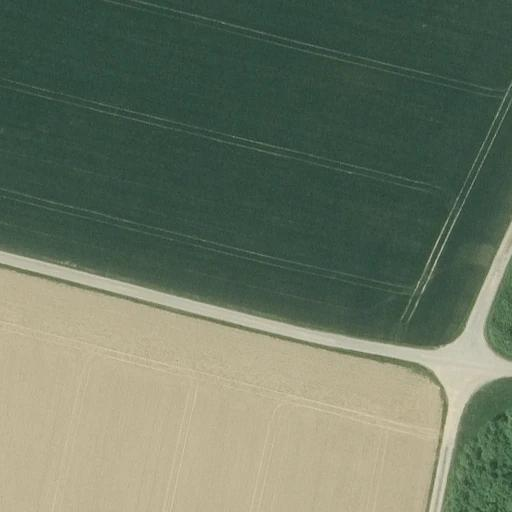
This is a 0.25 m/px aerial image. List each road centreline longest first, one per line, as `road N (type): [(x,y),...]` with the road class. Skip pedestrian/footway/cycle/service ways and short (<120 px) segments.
road 1 (track): [(511,376),(319,344),(0,262)]
road 2 (track): [(467,368),(435,511)]
road 3 (track): [(467,368),(511,242)]
